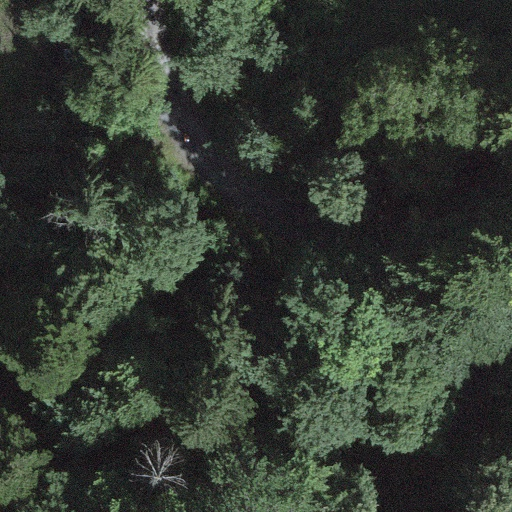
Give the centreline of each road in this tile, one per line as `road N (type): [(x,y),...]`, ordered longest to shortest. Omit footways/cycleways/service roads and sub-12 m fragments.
road 1 (track): [(457,511),(460,413),(444,346),(369,242),(306,228),(242,192),(186,131),(160,69),(152,0)]
road 2 (track): [(369,242),(436,210),(511,113)]
